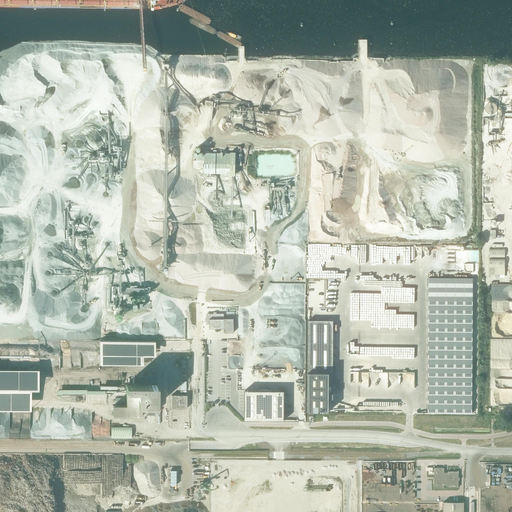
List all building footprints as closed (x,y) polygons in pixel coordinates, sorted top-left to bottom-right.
[(236,174),(236,153),(204,153),(204,156),(196,156),(196,160),(203,160),(203,163),(204,163),(204,173),(236,174)] [(490,257),(506,257),(505,248),(490,248),(490,257)] [(495,274),(505,274),(505,258),(490,258),(490,272),(493,272),(493,269),(491,269),(491,267),(495,267),(495,274)] [(224,324),(224,318),(224,313),(210,314),(210,319),(209,319),(210,328),(220,328),(225,328),(225,324),(224,324)] [(333,379),(333,320),(309,320),(308,411),(329,411),(330,379),(333,379)] [(164,338),(164,323),(108,323),(108,338),(164,338)] [(143,355),(155,355),(156,340),(100,340),(100,363),(143,363),(143,355)] [(147,384),(140,384),(126,384),(126,390),(138,390),(138,405),(142,405),(143,405),(146,405),(157,405),(158,384),(147,384)] [(138,405),(138,390),(126,390),(126,405),(113,405),(113,416),(142,416),(142,405),(138,405)] [(284,420),(285,390),(244,390),(244,420),(284,420)] [(187,408),(187,395),(171,395),(171,408),(187,408)] [(473,415),(473,403),(443,402),(443,414),(473,415)] [(132,426),(111,426),(111,437),(132,437),(132,426)] [(64,441),(64,450),(77,450),(77,441),(64,441)] [(98,450),(118,451),(119,443),(99,442),(98,450)] [(458,487),(459,477),(459,471),(447,471),(447,472),(444,472),(444,468),(434,467),(434,488),(444,488),(444,486),(447,486),(447,487),(458,487)] [(463,511),(464,502),(444,502),(443,511),(463,511)]
